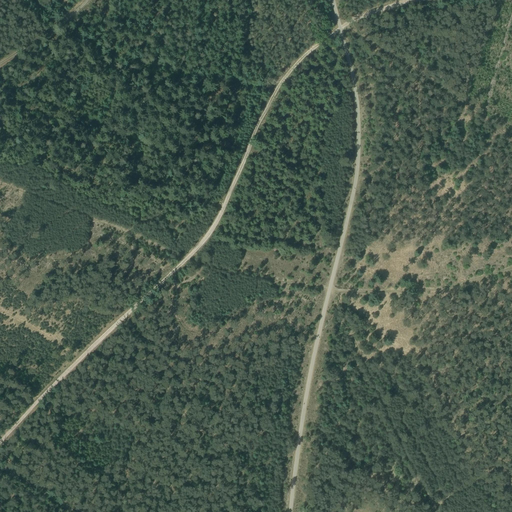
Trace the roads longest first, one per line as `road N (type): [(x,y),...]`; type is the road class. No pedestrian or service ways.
road 1 (track): [(0,443),(195,251),(220,216),(280,87)]
road 2 (track): [(331,289),(419,480)]
road 3 (track): [(511,268),(413,291),(331,289)]
road 4 (track): [(331,289),(187,258)]
